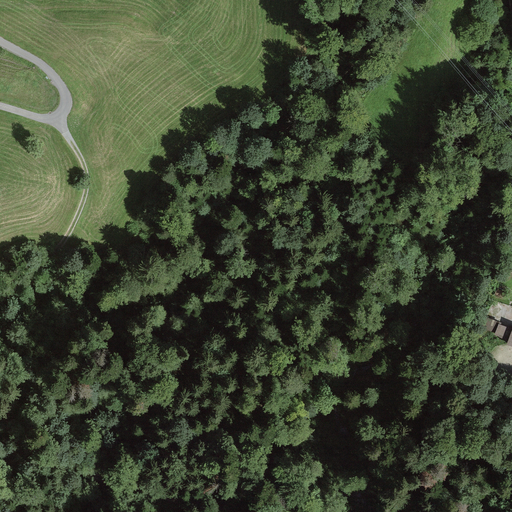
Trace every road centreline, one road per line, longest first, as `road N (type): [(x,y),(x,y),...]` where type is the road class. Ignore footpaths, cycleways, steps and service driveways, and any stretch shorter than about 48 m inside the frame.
road 1 (track): [(0,349),(19,367),(7,414),(17,440),(197,511)]
road 2 (track): [(57,117),(84,165),(82,203),(63,241),(0,299)]
road 3 (residential): [(0,41),(44,66),(66,101),(52,118),(0,105)]
